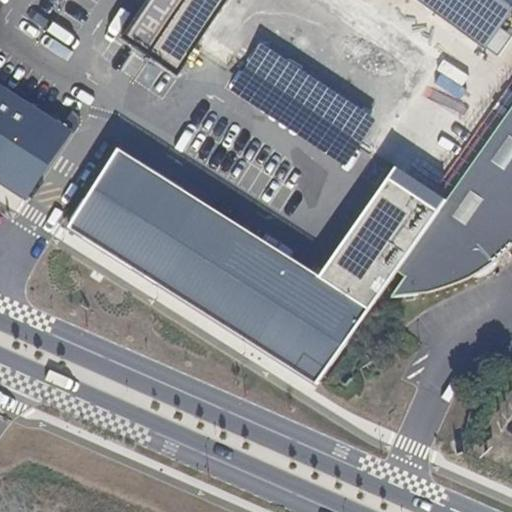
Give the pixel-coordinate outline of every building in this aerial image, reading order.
[(183,70),(228,0),(152,0),(128,37),(183,70)] [(511,13),(511,0),(420,0),(488,47),(511,13)] [(0,88),(0,183),(29,202),(73,135),(0,88)] [(511,114),(457,196),(443,216),(404,273),(409,280),(398,298),(427,294),(449,286),(471,278),(498,259),(511,245),(511,114)] [(321,279),(121,154),(70,230),(240,336),(316,384),(369,309),(443,216),(391,180),(321,279)]
